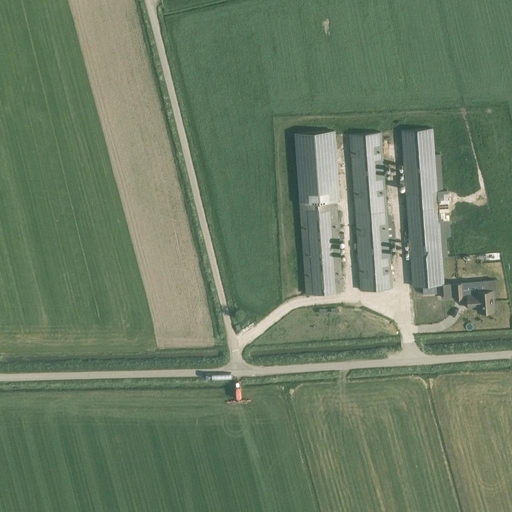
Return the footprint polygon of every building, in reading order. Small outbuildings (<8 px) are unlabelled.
[(435,154),(433,128),(402,130),(412,276),(412,286),(423,285),(436,284),(444,284),(443,282),(443,280),(443,274),(442,257),(447,256),(445,220),(450,220),(448,190),(443,190),(440,154),(435,154)] [(334,131),(294,134),(306,294),(342,291),(336,201),(340,201),(334,131)] [(392,287),(380,132),(349,134),(360,290),(392,287)] [(476,293),(466,294),(467,298),(467,308),(477,307),(478,312),(494,310),(493,300),(492,290),(497,289),(496,280),(483,281),(483,290),(476,290),(476,293)] [(462,283),(444,284),(444,289),(445,298),(455,298),(463,298),(462,283)] [(436,284),(423,285),(423,293),(436,292),(436,284)]
